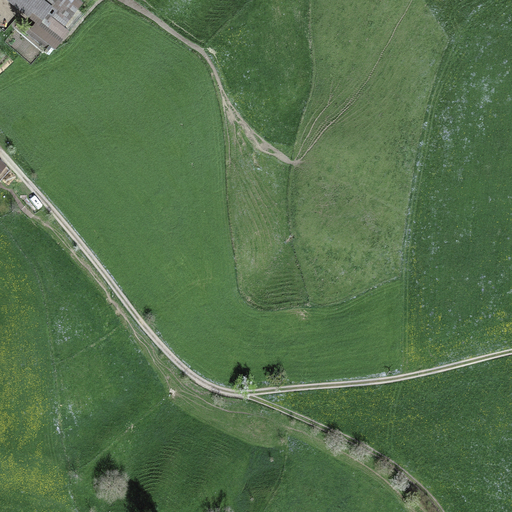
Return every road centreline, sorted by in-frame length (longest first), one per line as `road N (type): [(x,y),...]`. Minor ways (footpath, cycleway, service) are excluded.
road 1 (track): [(236,393),(182,368),(0,153)]
road 2 (track): [(511,352),(382,380),(236,393)]
road 3 (track): [(442,511),(378,454),(236,393)]
